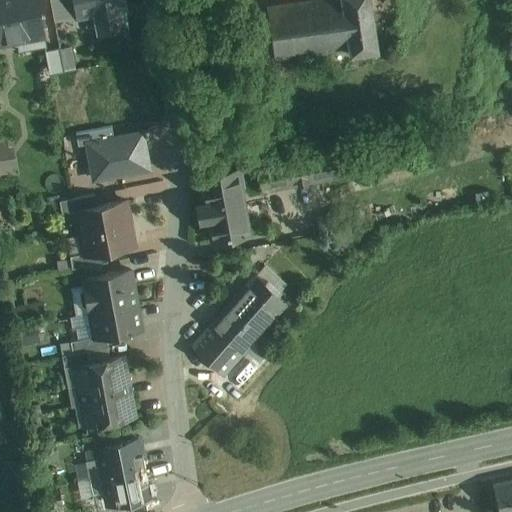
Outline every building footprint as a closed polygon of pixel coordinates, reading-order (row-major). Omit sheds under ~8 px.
[(38,0),(0,0),(0,42),(45,34),(38,0)] [(123,0),(75,0),(78,16),(101,11),(105,30),(113,28),(113,30),(115,29),(115,28),(126,26),(123,12),(122,7),(125,7),(123,0)] [(301,0),(268,5),(275,57),(350,47),(351,50),(375,47),(369,0),(301,0)] [(59,47),(45,49),(50,73),(64,70),(59,47)] [(88,141),(95,177),(150,168),(144,131),(88,141)] [(334,151),(258,166),(262,190),(339,175),(334,151)] [(235,170),(202,176),(214,238),(247,232),(235,170)] [(95,193),(60,200),(62,213),(75,210),(75,209),(97,205),(95,193)] [(97,205),(75,209),(75,210),(79,231),(130,221),(126,199),(97,205)] [(130,221),(79,231),(83,252),(83,253),(105,249),(134,243),(130,221)] [(105,249),(83,253),(83,252),(70,255),(72,268),(107,261),(105,249)] [(286,284),(265,264),(256,274),(277,294),(286,284)] [(130,269),(83,277),(90,313),(137,304),(130,269)] [(256,274),(225,309),(255,336),(286,301),(277,294),(256,274)] [(137,304),(90,313),(94,336),(106,334),(142,328),(137,304)] [(255,336),(225,309),(192,347),(221,374),(255,336)] [(94,336),(71,340),(73,353),(88,350),(108,346),(106,334),(94,336)] [(73,353),(62,355),(64,367),(74,365),(90,361),(88,350),(73,353)] [(90,361),(74,365),(85,423),(134,414),(123,355),(90,361)] [(139,438),(96,447),(98,458),(87,460),(90,478),(145,466),(139,438)] [(145,466),(90,478),(94,495),(105,493),(108,503),(151,494),(145,466)] [(511,511),(511,479),(493,483),(499,511),(511,511)]
